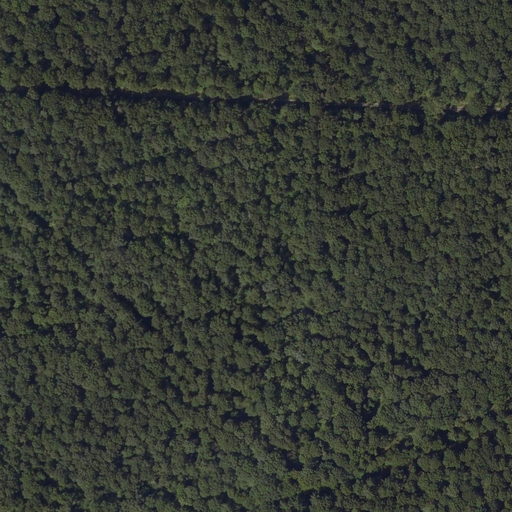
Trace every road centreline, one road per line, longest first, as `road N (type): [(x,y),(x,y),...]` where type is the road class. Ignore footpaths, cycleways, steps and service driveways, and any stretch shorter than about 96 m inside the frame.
road 1 (track): [(0,91),(511,110)]
road 2 (track): [(511,428),(240,511)]
